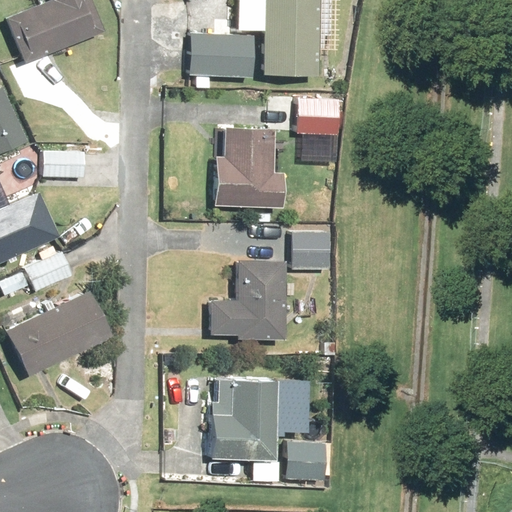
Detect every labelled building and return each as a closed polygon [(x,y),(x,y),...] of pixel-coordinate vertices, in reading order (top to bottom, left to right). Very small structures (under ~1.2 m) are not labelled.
[(91,24),(81,0),(23,0),(1,9),(20,54),(91,24)] [(304,70),(305,0),(227,0),(227,23),(249,23),(248,69),(258,69),(258,79),(272,79),(272,70),(304,70)] [(241,31),(177,28),(175,69),(239,73),(241,31)] [(0,98),(0,139),(16,132),(0,98)] [(203,150),(201,198),(268,201),(270,164),(259,163),(261,120),(214,118),(212,150),(203,150)] [(71,146),(33,145),(33,170),(71,171),(71,146)] [(0,249),(43,228),(21,183),(0,193),(0,249)] [(297,277),(298,263),(317,263),(317,223),(281,223),(281,263),(284,263),(284,277),(297,277)] [(270,333),(272,254),(225,253),(224,292),(199,291),(198,328),(270,333)] [(9,302),(0,306),(0,334),(18,370),(97,331),(74,284),(15,314),(9,302)] [(260,449),(263,371),(205,368),(204,391),(196,390),(194,432),(198,433),(198,447),(260,449)] [(314,434),(275,431),(272,469),(311,472),(314,434)]
